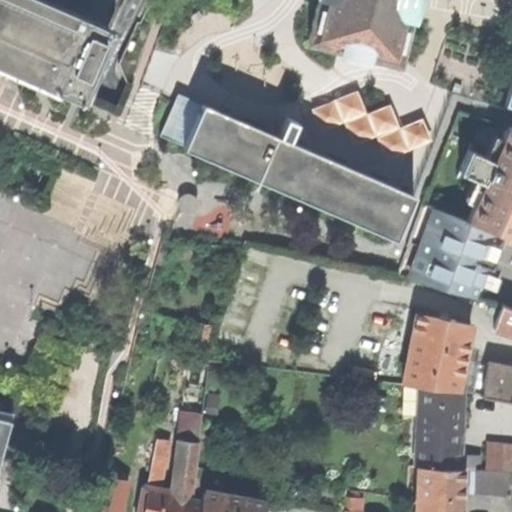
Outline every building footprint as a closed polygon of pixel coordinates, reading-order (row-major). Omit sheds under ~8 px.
[(0,0),(0,82),(24,94),(31,79),(82,102),(87,104),(117,29),(112,27),(51,0),(0,0)] [(318,0),(308,40),(398,62),(410,14),(413,15),(416,0),(318,0)] [(338,97),(314,107),(324,130),(348,121),(356,143),(379,134),(389,157),(411,148),(435,139),(425,116),(402,125),(394,103),(371,112),(362,88),(338,97)] [(203,103),(185,146),(398,239),(416,197),(414,196),(203,103)] [(511,127),(509,126),(495,159),(483,187),(468,219),(504,232),(502,236),(511,240),(511,127)] [(458,176),(483,187),(495,159),(470,149),(458,176)] [(185,193),(181,195),(179,199),(178,203),(178,207),(180,211),(183,213),(188,214),(192,214),(196,211),(198,208),(199,204),(199,200),(196,196),(193,194),(189,192),(185,193)] [(497,235),(502,236),(504,232),(468,219),(437,208),(412,276),(476,295),(497,235)] [(511,306),(503,304),(495,327),(511,332),(511,306)] [(418,313),(404,383),(421,385),(459,390),(465,358),(472,324),(418,313)] [(483,394),(489,363),(465,358),(459,390),(465,391),(483,394)] [(511,366),(489,363),(483,394),(511,399),(511,366)] [(421,385),(419,426),(465,426),(465,391),(459,390),(421,385)] [(183,411),(173,490),(191,494),(193,490),(196,466),(203,414),(183,411)] [(0,417),(0,462),(11,420),(0,417)] [(465,426),(419,426),(418,465),(421,465),(462,466),(465,426)] [(158,434),(153,459),(166,461),(170,437),(158,434)] [(500,469),(501,444),(490,443),(489,468),(500,469)] [(511,444),(501,444),(500,469),(510,470),(511,469),(511,444)] [(153,459),(147,486),(161,488),(166,461),(153,459)] [(421,465),(419,511),(464,511),(466,481),(465,481),(465,466),(462,466),(421,465)] [(201,478),(203,467),(196,466),(193,490),(191,494),(190,499),(198,500),(201,478)] [(201,478),(211,480),(213,468),(203,467),(201,478)] [(500,469),(489,468),(478,468),(478,481),(510,483),(510,470),(500,469)] [(96,511),(119,511),(126,483),(105,478),(96,511)] [(510,483),(478,481),(477,490),(509,494),(510,483)] [(144,485),(139,511),(195,511),(198,500),(190,499),(191,494),(173,490),(161,488),(147,486),(144,485)] [(205,490),(201,511),(265,511),(267,500),(205,490)]
